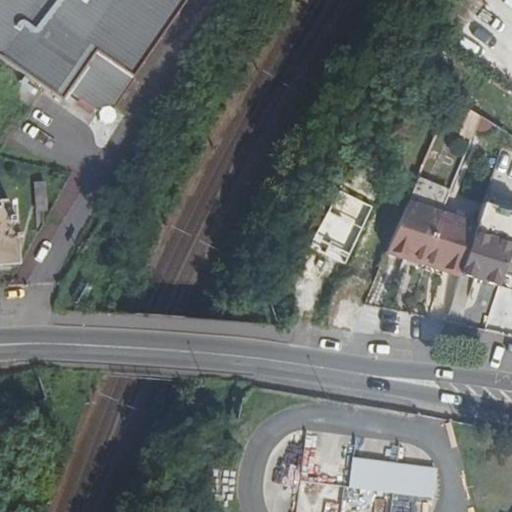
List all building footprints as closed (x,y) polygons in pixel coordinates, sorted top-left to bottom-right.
[(0,0),(0,58),(60,100),(68,89),(97,109),(98,117),(104,124),(111,122),(114,114),(112,106),(134,76),(132,75),(185,0),(0,0)] [(454,133),(467,140),(479,117),(467,110),(454,133)] [(47,184),(36,185),(37,213),(48,212),(47,184)] [(417,184),(388,252),(407,258),(410,252),(430,258),(444,216),(452,194),(417,184)] [(476,226),(461,273),(500,285),(503,276),(511,245),(511,213),(483,204),(476,226)] [(12,207),(0,207),(0,266),(15,266),(14,244),(18,244),(18,240),(13,240),(12,207)] [(443,270),(461,275),(461,273),(476,226),(444,216),(430,258),(444,263),(443,270)] [(511,245),(503,276),(510,278),(511,271),(511,245)] [(407,258),(428,264),(430,258),(410,252),(407,258)] [(430,258),(428,264),(443,270),(444,263),(430,258)] [(333,487),(339,439),(304,435),(297,502),(309,503),(307,511),(324,511),(327,486),(333,487)] [(348,458),(347,488),(395,491),(394,495),(432,497),(434,464),(348,458)]
